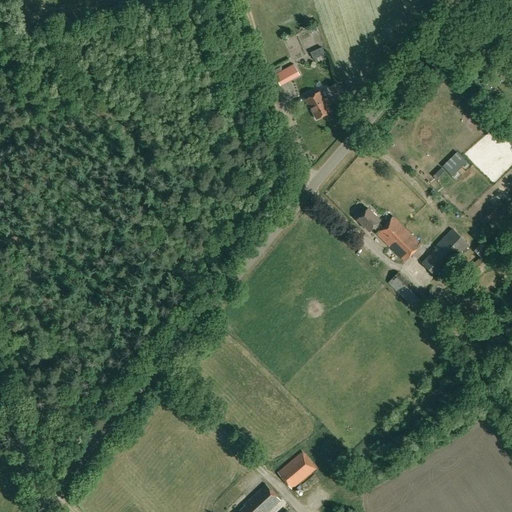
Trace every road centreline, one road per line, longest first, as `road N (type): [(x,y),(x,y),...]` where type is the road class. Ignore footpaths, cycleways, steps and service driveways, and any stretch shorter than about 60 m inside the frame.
road 1 (unclassified): [(37,511),(471,0)]
road 2 (track): [(45,504),(0,379)]
